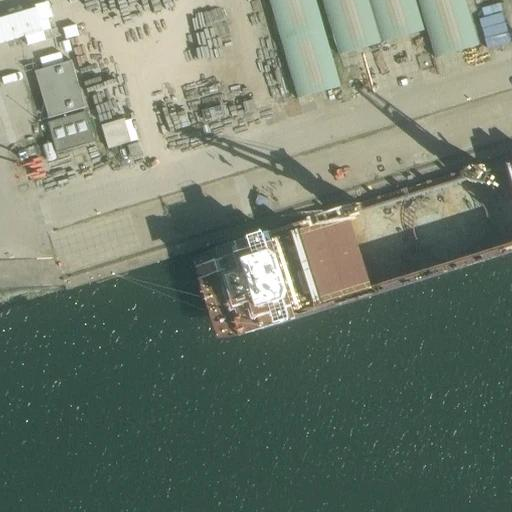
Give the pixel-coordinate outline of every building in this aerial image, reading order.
[(315,0),(268,0),(297,102),(341,88),(315,0)] [(367,0),(321,0),(339,60),(381,48),(367,0)] [(414,0),(368,0),(383,48),(425,36),(414,0)] [(464,0),(417,0),(436,63),(480,50),(464,0)] [(38,8),(0,18),(0,43),(44,31),(38,8)] [(71,62),(35,72),(48,118),(85,108),(71,62)] [(96,145),(87,114),(48,126),(58,156),(96,145)] [(110,147),(132,141),(126,119),(104,125),(110,147)]
